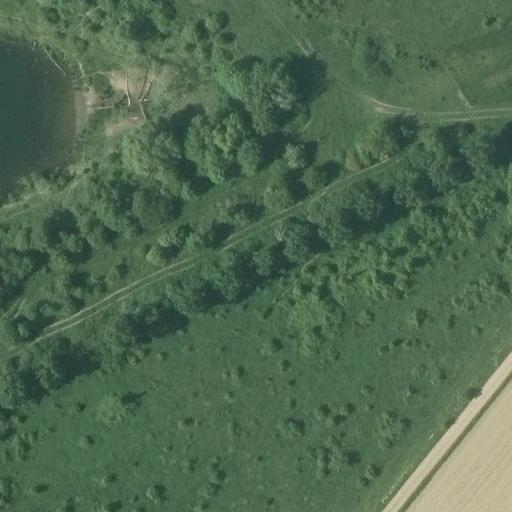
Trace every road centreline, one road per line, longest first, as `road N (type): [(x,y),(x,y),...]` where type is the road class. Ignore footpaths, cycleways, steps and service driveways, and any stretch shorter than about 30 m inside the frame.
road 1 (track): [(0,354),(398,158),(419,119),(511,75)]
road 2 (track): [(384,511),(511,355)]
